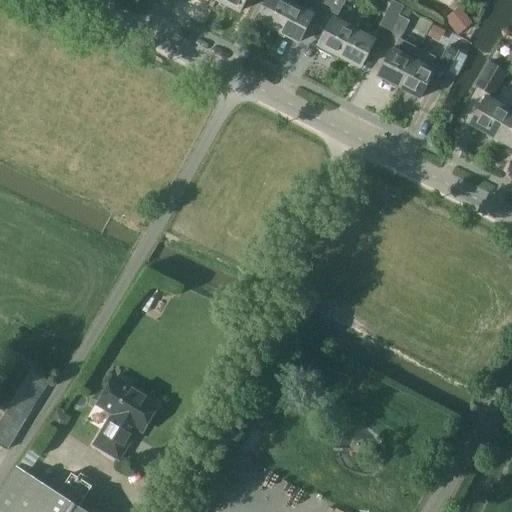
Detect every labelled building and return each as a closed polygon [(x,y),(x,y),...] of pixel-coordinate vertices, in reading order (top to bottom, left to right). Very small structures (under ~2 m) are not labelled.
[(219,0),(241,11),(246,0),(219,0)] [(293,3),(292,2),(287,0),(267,0),(257,19),(279,30),(293,3)] [(313,12),(315,9),(312,2),(313,0),(293,0),(292,2),(293,3),(279,30),(300,41),(314,13),(313,12)] [(331,0),(327,8),(338,13),(344,0),(331,0)] [(396,0),(391,0),(374,33),(386,39),(404,4),(396,0)] [(473,20),(459,4),(445,16),(459,32),(473,20)] [(399,14),(386,39),(395,44),(398,37),(401,39),(410,20),(399,14)] [(339,59),(341,55),(355,28),(334,17),(318,49),(339,59)] [(355,28),(341,55),(361,66),(375,38),(355,28)] [(418,48),(401,39),(398,37),(395,44),(378,75),(399,86),(418,48)] [(418,48),(399,86),(420,97),(436,66),(446,72),(457,50),(446,44),(439,58),(418,48)] [(489,60),(475,85),(495,97),(509,72),(489,60)] [(496,138),(511,111),(491,99),(476,126),(496,138)] [(511,111),(496,138),(511,146),(511,111)] [(0,444),(6,448),(49,380),(10,357),(2,369),(4,370),(0,375),(5,378),(0,385),(0,444)] [(163,404),(116,375),(98,405),(113,414),(94,445),(120,461),(139,431),(144,434),(163,404)] [(0,511),(87,511),(17,468),(0,493),(0,511)]
